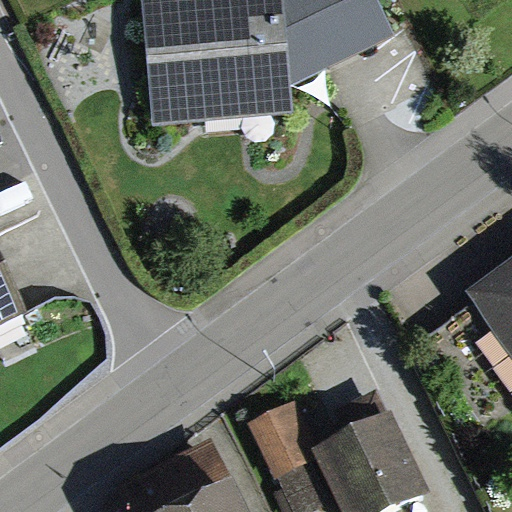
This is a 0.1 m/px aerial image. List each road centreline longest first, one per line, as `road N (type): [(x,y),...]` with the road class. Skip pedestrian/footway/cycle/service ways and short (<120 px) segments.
road 1 (tertiary): [(511,142),(180,384)]
road 2 (residential): [(180,384),(120,304),(0,51)]
road 3 (tertiary): [(180,384),(50,479)]
